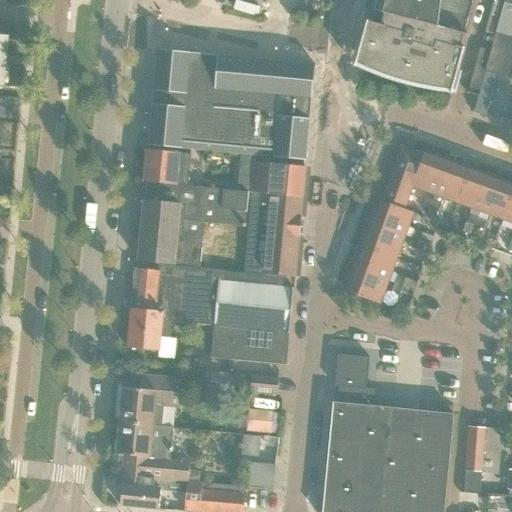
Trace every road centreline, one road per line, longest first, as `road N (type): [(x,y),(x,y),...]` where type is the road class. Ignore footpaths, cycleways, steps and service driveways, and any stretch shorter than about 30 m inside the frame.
road 1 (residential): [(62,0),(10,511)]
road 2 (tertiary): [(114,6),(83,378),(58,511)]
road 3 (residential): [(293,511),(314,360),(333,96)]
road 4 (residential): [(511,152),(333,96)]
road 5 (residential): [(278,39),(160,8),(114,6)]
